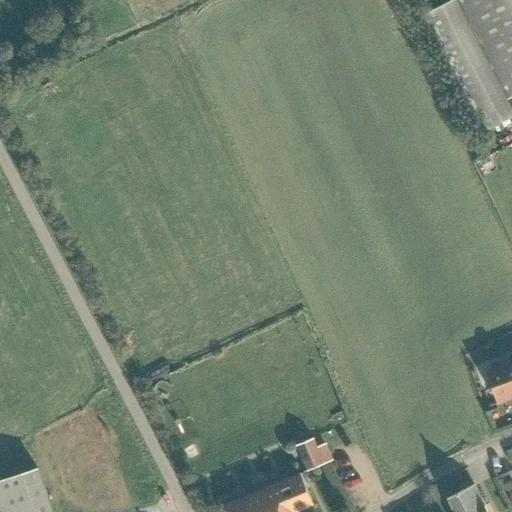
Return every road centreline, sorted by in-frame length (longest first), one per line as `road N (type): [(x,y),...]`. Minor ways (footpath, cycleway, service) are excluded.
road 1 (unclassified): [(186,511),(0,154)]
road 2 (unclassified): [(376,511),(511,438)]
